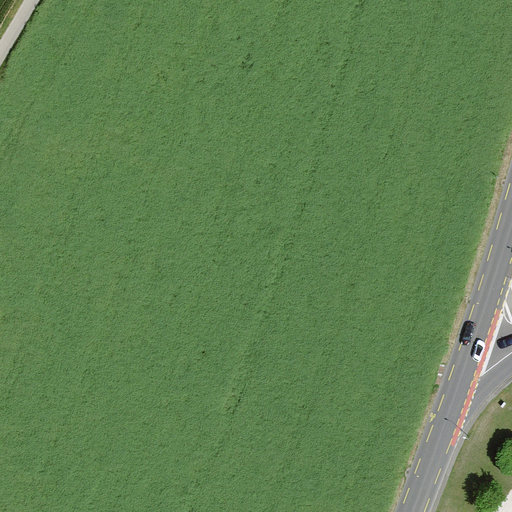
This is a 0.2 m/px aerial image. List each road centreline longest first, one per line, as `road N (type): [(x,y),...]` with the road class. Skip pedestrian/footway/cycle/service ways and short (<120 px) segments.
road 1 (tertiary): [(511,218),(455,394)]
road 2 (tertiary): [(455,394),(411,511)]
